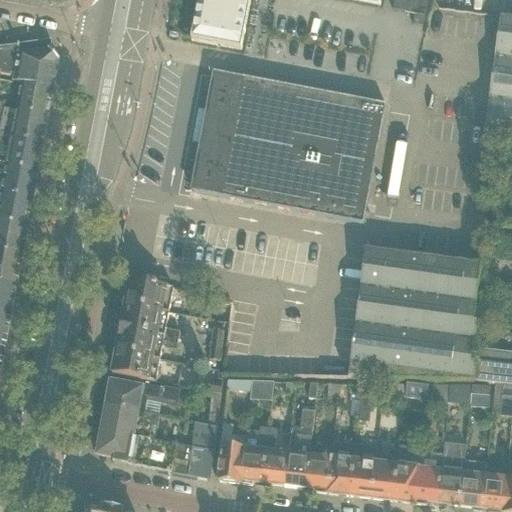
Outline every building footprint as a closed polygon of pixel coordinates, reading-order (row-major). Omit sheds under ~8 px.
[(198,0),(191,42),(240,51),(250,0),(345,0),(380,7),(381,0),(198,0)] [(428,16),(430,0),(398,0),(397,9),(428,16)] [(483,140),(511,144),(511,18),(500,17),(483,140)] [(0,48),(0,72),(0,74),(0,75),(10,78),(11,74),(15,75),(13,83),(21,85),(54,90),(59,62),(50,52),(19,54),(20,46),(0,48)] [(218,198),(363,226),(379,145),(386,107),(241,79),(232,77),(213,74),(211,83),(192,183),(190,193),(210,197),(218,198)] [(21,85),(16,112),(48,118),(54,90),(21,85)] [(0,130),(0,137),(11,140),(38,145),(43,146),(43,145),(48,118),(16,112),(5,110),(1,131),(0,130)] [(0,166),(38,174),(43,146),(38,145),(11,140),(0,137),(0,166)] [(0,194),(33,201),(38,174),(0,166),(0,194)] [(0,224),(28,230),(33,201),(0,194),(0,224)] [(0,252),(23,256),(28,230),(0,224),(0,252)] [(473,383),(475,352),(476,326),(473,326),(480,268),(365,251),(348,380),(474,384),(473,383)] [(0,282),(17,285),(23,256),(0,252),(0,282)] [(125,295),(123,305),(168,314),(173,290),(129,281),(127,294),(125,295)] [(0,314),(11,316),(17,287),(17,285),(0,282),(0,314)] [(123,318),(121,329),(178,340),(179,334),(165,331),(168,314),(123,305),(121,315),(123,318)] [(0,314),(0,342),(6,344),(11,316),(0,314)] [(116,342),(114,352),(160,360),(162,349),(176,352),(178,340),(121,329),(118,341),(116,342)] [(213,332),(211,346),(218,347),(219,347),(222,348),(223,333),(221,333),(213,332)] [(211,346),(209,362),(220,363),(222,348),(219,347),(218,347),(211,346)] [(114,365),(112,376),(131,379),(155,384),(157,373),(157,371),(159,361),(160,360),(114,352),(112,362),(114,365)] [(511,386),(511,367),(509,367),(510,357),(475,352),(473,383),(503,386),(511,386)] [(227,382),(226,392),(250,395),(251,391),(252,383),(227,382)] [(110,383),(106,407),(159,417),(161,406),(177,409),(180,393),(164,390),(153,388),(133,384),(133,388),(110,383)] [(252,383),(251,391),(272,392),(273,384),(252,383)] [(297,384),(287,383),(286,392),(296,392),(297,384)] [(205,393),(221,395),(222,386),(207,384),(205,393)] [(308,401),(316,401),(317,386),(310,385),(308,401)] [(325,400),(337,402),(339,387),(327,385),(325,400)] [(383,395),(383,397),(404,399),(404,398),(405,396),(406,388),(384,385),(383,395)] [(406,388),(405,399),(426,402),(427,397),(427,396),(428,390),(428,389),(406,386),(406,388)] [(427,396),(427,397),(431,398),(430,404),(448,404),(450,394),(450,387),(441,387),(428,386),(428,390),(427,396)] [(511,386),(503,386),(499,418),(511,419),(511,386)] [(361,387),(351,387),(351,400),(360,401),(361,387)] [(448,404),(448,405),(461,406),(461,387),(450,387),(450,394),(448,404)] [(461,387),(461,406),(470,408),(471,397),(472,388),(461,387)] [(472,388),(471,397),(488,398),(489,390),(490,389),(472,388)] [(272,392),(251,391),(250,395),(250,400),(272,401),(272,392)] [(488,398),(471,397),(470,408),(488,409),(488,398)] [(361,398),(360,411),(370,412),(371,399),(361,398)] [(360,401),(351,400),(350,415),(359,415),(360,401)] [(106,408),(101,430),(155,440),(159,417),(106,407),(106,408)] [(370,412),(360,411),(359,421),(369,422),(370,412)] [(284,487),(305,490),(314,414),(302,413),(300,433),(290,432),(288,455),(284,487)] [(191,448),(213,453),(217,429),(194,424),(191,448)] [(221,449),(218,482),(240,485),(245,440),(231,438),(233,428),(222,426),(220,449),(221,449)] [(183,446),(101,430),(97,452),(99,452),(101,456),(101,457),(113,459),(112,464),(210,482),(213,453),(191,448),(183,447),(183,446)] [(245,440),(240,485),(252,486),(253,484),(261,485),(268,431),(260,430),(259,434),(246,433),(245,440)] [(261,485),(284,487),(288,455),(275,453),(277,432),(268,431),(261,485)] [(331,460),(327,495),(349,497),(354,447),(332,444),(331,460)] [(310,446),(305,490),(316,491),(315,494),(327,495),(331,460),(319,458),(320,447),(310,446)] [(440,472),(437,505),(458,507),(463,463),(465,448),(444,446),(443,449),(440,472)] [(354,447),(349,497),(371,500),(375,465),(377,450),(354,447)] [(398,454),(392,503),(414,505),(419,470),(420,454),(408,453),(404,449),(399,448),(398,452),(398,454)] [(436,448),(433,472),(440,472),(443,449),(436,448)] [(371,500),(392,503),(398,454),(390,453),(388,466),(375,465),(371,500)] [(463,463),(458,507),(480,510),(484,477),(485,466),(463,463)] [(511,511),(511,464),(508,464),(506,480),(502,511),(511,511)] [(427,504),(437,505),(440,472),(433,472),(419,470),(414,505),(427,507),(427,504)] [(490,511),(502,511),(506,480),(484,477),(480,510),(491,511),(490,511)]
